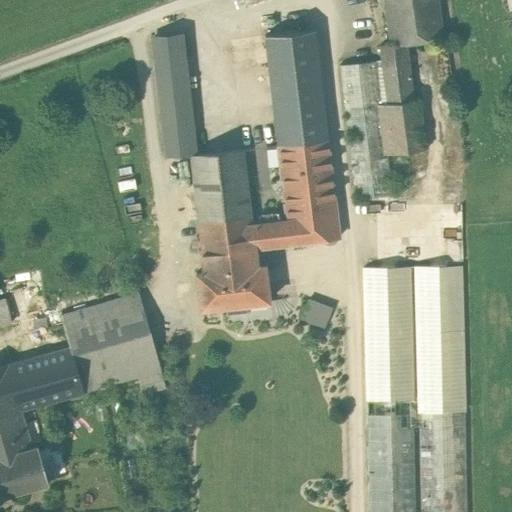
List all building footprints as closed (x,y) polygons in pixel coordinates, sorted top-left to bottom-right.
[(437,0),(384,0),(390,44),(406,43),(443,38),(437,0)] [(180,27),(151,39),(154,61),(184,58),(180,27)] [(316,29),(266,35),(281,163),(331,158),(316,29)] [(390,44),(380,45),(387,103),(413,100),(406,43),(390,44)] [(184,58),(154,61),(161,116),(191,113),(184,58)] [(376,60),(339,65),(355,198),(393,194),(388,153),(385,154),(378,104),(382,103),(376,60)] [(413,100),(387,103),(382,103),(378,104),(385,154),(388,153),(425,149),(418,99),(413,100)] [(191,113),(161,116),(162,128),(182,126),(193,124),(191,113)] [(182,126),(162,128),(166,158),(186,156),(182,126)] [(243,149),(191,155),(203,253),(255,247),(252,225),(243,149)] [(331,158),(281,163),(288,221),(252,225),(255,247),(340,237),(331,158)] [(460,216),(419,217),(420,253),(461,253),(460,216)] [(255,247),(203,253),(205,270),(257,264),(255,247)] [(410,254),(362,255),(368,511),(416,511),(414,421),(418,421),(420,511),(467,511),(461,253),(420,253),(414,254),(418,415),(414,415),(410,254)] [(205,270),(196,272),(200,309),(269,300),(265,264),(257,264),(205,270)] [(139,291),(61,314),(70,346),(84,391),(138,376),(143,393),(165,387),(160,369),(161,369),(139,291)] [(326,327),(335,304),(309,295),(301,318),(326,327)] [(5,298),(0,299),(0,324),(12,321),(5,298)] [(61,312),(29,321),(40,354),(70,346),(61,314),(61,312)] [(40,354),(9,363),(21,409),(84,391),(70,346),(40,354)] [(9,363),(0,365),(0,440),(4,454),(32,446),(21,409),(9,363)] [(0,454),(0,496),(48,482),(37,444),(32,446),(4,454),(0,454)]
